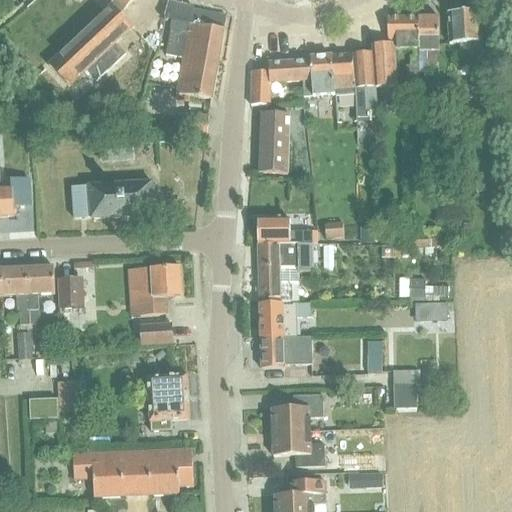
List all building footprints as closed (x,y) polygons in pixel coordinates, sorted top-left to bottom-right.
[(110,9),(48,68),(68,89),(86,72),(96,84),(125,56),(115,45),(132,29),(119,16),(126,9),(116,0),(115,0),(108,8),(110,9)] [(116,0),(126,9),(134,0),(135,0),(116,0)] [(168,3),(164,17),(164,21),(171,23),(171,27),(166,57),(183,60),(176,101),(196,104),(197,99),(211,102),(225,17),(192,12),(193,8),(168,3)] [(472,84),(484,84),(481,7),(467,8),(468,13),(448,14),(450,46),(460,46),(461,62),(471,61),(472,84)] [(418,70),(418,53),(418,19),(388,19),(388,46),(389,51),(390,51),(412,51),(413,58),(410,59),(410,68),(405,68),(406,90),(402,90),(403,108),(415,108),(412,89),(420,89),(418,70)] [(418,19),(418,53),(427,53),(427,77),(438,77),(438,19),(418,19)] [(0,49),(3,52),(11,44),(2,34),(0,36),(0,49)] [(374,55),(376,90),(397,89),(395,58),(390,55),(390,51),(389,51),(388,46),(372,47),(372,55),(374,55)] [(374,55),(372,55),(351,56),(355,90),(364,90),(365,113),(377,113),(376,90),(374,55)] [(355,90),(351,56),(330,58),(334,97),(335,97),(336,108),(337,124),(343,124),(342,96),(355,95),(355,90)] [(334,97),(330,58),(310,59),(310,62),(311,82),(302,83),(304,99),(334,97)] [(311,82),(310,62),(268,65),(269,73),(271,73),(271,86),(302,83),(311,82)] [(271,73),(269,73),(252,74),(251,107),(270,108),(271,86),(271,73)] [(420,89),(412,89),(415,108),(416,109),(427,108),(425,88),(420,89)] [(287,176),(290,116),(262,115),(259,175),(287,176)] [(207,137),(209,119),(186,116),(184,135),(207,137)] [(133,162),(132,146),(101,148),(101,163),(133,162)] [(152,217),(154,216),(152,183),(150,183),(150,181),(148,181),(148,184),(136,184),(136,182),(134,182),(134,185),(122,185),(122,183),(119,183),(119,186),(106,186),(106,184),(104,184),(104,187),(93,187),(93,184),(91,184),(91,187),(89,187),(89,189),(72,190),(74,220),(91,219),(91,220),(93,220),(93,222),(95,222),(95,220),(106,219),(106,221),(109,221),(109,219),(121,218),(121,220),(124,220),(124,218),(136,217),(136,219),(139,219),(138,217),(150,216),(150,219),(152,219),(152,217)] [(0,191),(0,218),(14,217),(13,191),(0,191)] [(290,221),(258,221),(258,246),(299,245),(303,245),(303,233),(290,234),(290,221)] [(326,240),(344,239),(343,226),(325,227),(326,240)] [(373,230),(360,230),(360,247),(373,247),(373,230)] [(415,238),(415,249),(451,248),(451,238),(429,238),(415,238)] [(313,273),(313,245),(303,245),(299,245),(258,246),(259,275),(281,274),(281,269),(298,269),(298,274),(313,273)] [(332,249),(323,249),(323,273),(333,273),(332,249)] [(392,249),(381,249),(381,261),(392,261),(392,249)] [(55,268),(28,270),(29,297),(56,296),(55,268)] [(183,299),(181,269),(137,272),(141,318),(166,316),(166,315),(165,300),(183,299)] [(29,297),(28,270),(2,271),(3,298),(16,298),(17,314),(20,314),(20,327),(31,327),(30,313),(29,297)] [(293,303),(293,288),(281,288),(281,274),(259,275),(260,303),(293,303)] [(58,282),(59,311),(83,310),(82,280),(58,282)] [(407,281),(399,282),(400,300),(407,300),(407,303),(424,303),(433,303),(433,289),(423,289),(423,282),(407,281)] [(295,339),(294,319),(312,319),(311,305),(260,306),(261,340),(295,339)] [(438,306),(416,307),(416,325),(438,325),(438,306)] [(40,312),(30,313),(31,327),(40,326),(40,312)] [(141,328),(143,348),(173,345),(171,325),(141,328)] [(32,360),(31,336),(18,336),(20,361),(32,360)] [(295,339),(261,340),(262,371),(312,370),(311,339),(295,339)] [(382,360),(367,360),(367,376),(382,376),(382,360)] [(417,386),(416,372),(394,373),(395,387),(417,386)] [(191,422),(188,377),(148,380),(151,433),(172,432),(171,423),(191,422)] [(81,383),(58,384),(60,414),(82,413),(81,383)] [(418,409),(417,386),(395,387),(396,409),(418,409)] [(272,435),(310,433),(309,420),(323,420),(322,397),(293,398),(293,410),(271,411),(272,435)] [(55,425),(45,425),(45,436),(56,436),(55,425)] [(310,447),(310,433),(272,435),(273,458),(295,458),(295,470),(325,469),(324,446),(310,447)] [(117,455),(93,456),(74,456),(75,481),(94,480),(95,499),(179,496),(179,489),(194,489),(193,452),(150,453),(150,458),(117,459),(117,455)] [(342,460),(343,474),(358,473),(357,459),(342,460)] [(376,462),(372,467),(372,473),(382,473),(382,462),(376,462)] [(382,478),(368,478),(369,490),(382,490),(382,478)] [(326,506),(325,483),(296,485),(286,485),(286,497),(274,497),(274,511),(312,511),(312,507),(326,506)]
